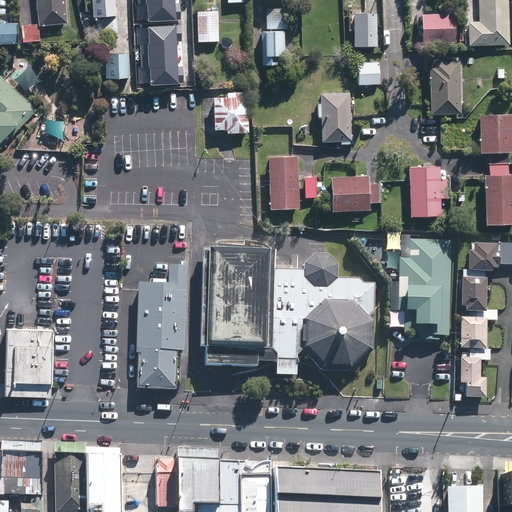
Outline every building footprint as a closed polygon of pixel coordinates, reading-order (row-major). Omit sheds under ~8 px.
[(36,0),(39,22),(39,25),(67,22),(64,0),(36,0)] [(117,15),(115,0),(91,0),(93,16),(117,15)] [(139,0),(139,4),(136,5),(137,22),(181,20),(180,4),(176,4),(175,0),(139,0)] [(508,43),(506,0),(476,0),(477,21),(467,21),(468,44),(508,43)] [(288,8),(267,8),(267,28),(288,28),(288,8)] [(220,41),(219,11),(199,12),(200,42),(220,41)] [(377,45),(376,11),(353,11),(353,45),(377,45)] [(419,42),(454,41),(454,13),(419,13),(419,42)] [(116,17),(96,18),(97,38),(117,37),(116,17)] [(22,22),(0,21),(0,40),(21,41),(22,22)] [(39,25),(39,22),(22,24),(24,41),(40,39),(39,25)] [(181,25),(148,27),(149,45),(141,46),(142,68),(139,68),(140,85),(184,83),(183,67),(179,68),(177,42),(182,41),(181,25)] [(285,54),(284,29),(262,30),(262,63),(277,63),(276,54),(285,54)] [(129,76),(129,52),(106,52),(106,77),(129,76)] [(459,113),(458,60),(432,61),(432,66),(427,66),(429,114),(459,113)] [(358,84),(380,83),(380,61),(358,61),(358,84)] [(0,149),(37,111),(0,76),(0,149)] [(227,132),(249,131),(248,90),(227,91),(227,96),(213,96),(214,128),(227,128),(227,132)] [(350,91),(320,93),(322,141),(352,140),(350,91)] [(488,163),(507,163),(506,152),(511,151),(511,131),(511,113),(477,114),(478,152),(487,152),(488,163)] [(91,164),(91,146),(82,146),(82,164),(91,164)] [(298,207),(296,155),(266,156),(268,208),(298,207)] [(507,163),(488,163),(488,174),(482,174),(483,223),(511,222),(511,173),(507,174),(507,163)] [(438,178),(438,165),(407,166),(409,215),(439,215),(439,198),(448,197),(448,178),(438,178)] [(367,183),(367,175),(329,176),(330,210),(368,209),(368,202),(379,202),(378,182),(367,183)] [(316,198),(315,176),(303,177),(304,198),(316,198)] [(446,337),(449,242),(408,241),(408,259),(398,259),(397,311),(404,312),(403,332),(418,333),(417,340),(436,340),(436,337),(446,337)] [(507,265),(507,246),(498,246),(498,253),(497,253),(495,253),(495,246),(471,245),(471,253),(466,253),(466,272),(466,273),(483,273),(493,273),(495,273),(495,271),(497,271),(497,267),(506,267),(507,267),(507,265)] [(276,264),(272,373),(297,373),(297,348),(322,372),(348,374),(371,354),(373,269),(337,267),(335,259),(328,251),(308,250),(299,259),(276,264)] [(266,376),(269,254),(207,252),(203,374),(266,376)] [(466,273),(466,272),(461,272),(461,279),(459,279),(459,308),(463,309),(463,314),(475,314),(484,314),(484,312),(484,280),(483,280),(483,273),(466,273)] [(177,288),(137,287),(133,390),(173,392),(177,288)] [(495,312),(484,312),(484,314),(475,314),(475,315),(468,315),(468,319),(459,319),(458,350),(484,351),(485,322),(495,322),(495,312)] [(52,385),(53,328),(4,327),(3,384),(52,385)] [(458,360),(458,385),(464,386),(464,400),(483,400),(484,380),(478,379),(479,362),(488,362),(488,352),(467,352),(467,355),(461,355),(460,360),(458,360)] [(41,511),(41,452),(0,450),(0,511),(6,511),(7,501),(0,500),(0,493),(2,494),(2,493),(30,494),(29,503),(20,503),(19,511),(41,511)] [(127,511),(127,451),(89,452),(89,511),(127,511)] [(89,511),(89,452),(58,452),(58,511),(89,511)] [(176,504),(176,458),(155,457),(156,505),(176,504)] [(218,504),(217,460),(176,458),(176,504),(176,511),(192,511),(192,504),(198,504),(218,504)] [(218,504),(198,504),(197,511),(239,511),(239,475),(246,461),(217,460),(218,504)] [(270,511),(270,462),(246,461),(239,475),(239,511),(270,511)] [(379,511),(380,470),(274,468),(273,511),(379,511)] [(479,511),(479,486),(444,487),(444,511),(479,511)] [(396,503),(396,511),(431,511),(432,508),(421,509),(420,502),(396,503)]
